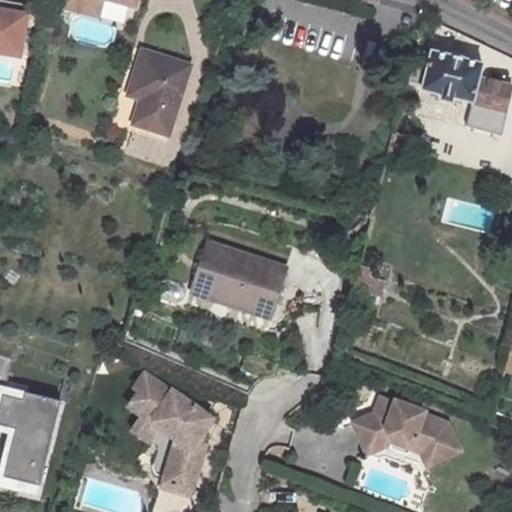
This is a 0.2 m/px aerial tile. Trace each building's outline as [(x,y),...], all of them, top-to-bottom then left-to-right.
[(0,0),(0,50),(23,54),(30,5),(0,0)] [(59,0),(58,8),(79,14),(83,0),(99,0),(103,1),(135,10),(138,0),(59,0)] [(83,0),(79,14),(98,19),(103,1),(99,0),(83,0)] [(420,90),(505,111),(511,88),(476,79),(479,65),(429,51),(429,54),(410,49),(403,78),(421,83),(420,90)] [(0,55),(22,59),(23,54),(0,50),(0,55)] [(145,89),(142,100),(134,124),(168,135),(190,68),(142,52),(132,85),(145,89)] [(129,96),(142,100),(145,89),(132,85),(129,96)] [(385,149),(404,153),(408,138),(389,133),(385,149)] [(228,305),(268,318),(275,295),(320,307),(322,284),(208,246),(192,292),(214,299),(216,294),(231,299),(228,305)] [(325,259),(342,266),(345,256),(328,249),(325,259)] [(351,286),(377,294),(381,282),(367,277),(368,271),(356,267),(351,286)] [(320,307),(275,295),(268,318),(285,324),(293,319),(302,315),(310,313),(320,312),(320,307)] [(0,352),(0,429),(11,432),(0,479),(0,486),(42,496),(66,398),(10,384),(17,356),(0,352)] [(511,355),(508,355),(503,372),(511,374),(511,355)] [(127,409),(140,418),(146,422),(151,420),(152,426),(156,429),(178,444),(169,455),(160,485),(189,494),(204,447),(199,446),(202,433),(200,432),(209,419),(170,392),(169,393),(142,375),(132,390),(137,393),(127,409)] [(395,443),(422,455),(427,465),(457,451),(447,428),(424,418),(426,413),(397,402),(396,405),(382,399),(376,414),(355,425),(362,442),(367,440),(373,453),(395,443)] [(146,422),(140,418),(130,432),(146,444),(156,429),(152,426),(151,420),(146,422)] [(362,442),(368,455),(373,453),(367,440),(362,442)]
